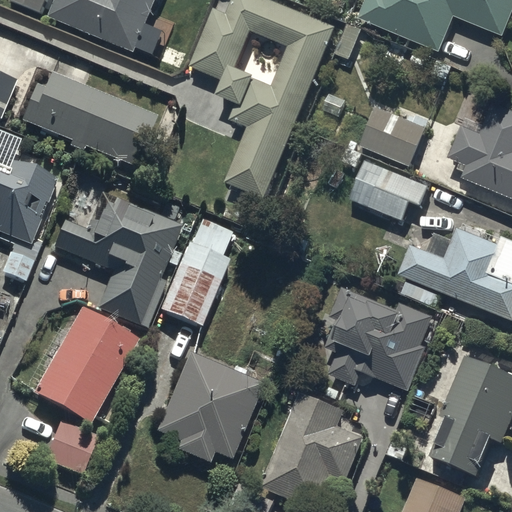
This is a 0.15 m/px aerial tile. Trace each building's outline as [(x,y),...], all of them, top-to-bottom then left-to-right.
[(42,14),(47,0),(8,0),(8,1),(42,14)] [(55,0),(49,17),(135,51),(136,48),(153,55),(163,29),(145,22),(154,0),(55,0)] [(261,198),(333,26),(270,0),(230,0),(225,14),(211,8),(189,61),(187,65),(221,79),(215,95),(235,103),(229,118),(245,125),(222,181),(261,198)] [(511,7),(511,0),(363,0),(357,17),(437,50),(452,14),(501,35),(511,7)] [(334,53),(349,59),(362,29),(347,23),(334,53)] [(158,116),(51,71),(45,85),(37,82),(21,119),(72,140),(70,144),(85,150),(87,145),(137,166),(158,116)] [(17,80),(0,73),(0,117),(1,118),(17,80)] [(463,170),(461,175),(511,196),(511,110),(493,102),(484,124),(465,116),(448,156),(458,160),(455,167),(463,170)] [(407,121),(375,109),(360,148),(410,167),(428,120),(410,113),(407,121)] [(0,233),(1,234),(0,236),(0,238),(15,244),(4,273),(26,282),(42,243),(34,239),(59,176),(16,158),(10,170),(0,166),(0,233)] [(429,187),(365,159),(349,197),(402,220),(410,202),(420,206),(429,187)] [(66,220),(55,248),(114,271),(99,309),(148,329),(168,280),(161,277),(182,225),(105,194),(91,229),(66,220)] [(192,243),(223,256),(234,231),(203,218),(192,243)] [(511,320),(511,241),(499,237),(497,244),(456,228),(444,259),(407,245),(396,275),(407,279),(401,295),(433,306),(438,293),(511,320)] [(188,242),(161,308),(202,325),(229,259),(223,256),(192,243),(188,242)] [(392,308),(341,288),(330,318),(335,320),(323,350),(335,355),(327,376),(366,390),(371,377),(410,392),(426,349),(420,347),(432,316),(394,301),(392,308)] [(93,423),(140,337),(83,306),(36,391),(93,423)] [(265,384),(192,352),(158,431),(181,441),(177,449),(210,463),(215,453),(232,460),(265,384)] [(511,418),(511,375),(465,355),(438,416),(444,419),(428,457),(475,477),(492,438),(502,442),(511,418)] [(299,391),(260,484),(317,508),(332,474),(346,480),(364,437),(337,426),(344,410),(299,391)] [(99,436),(62,420),(46,459),(82,475),(99,436)] [(460,511),(466,497),(418,477),(403,511),(460,511)] [(275,505),(257,496),(249,511),(282,511),(273,508),(275,505)]
